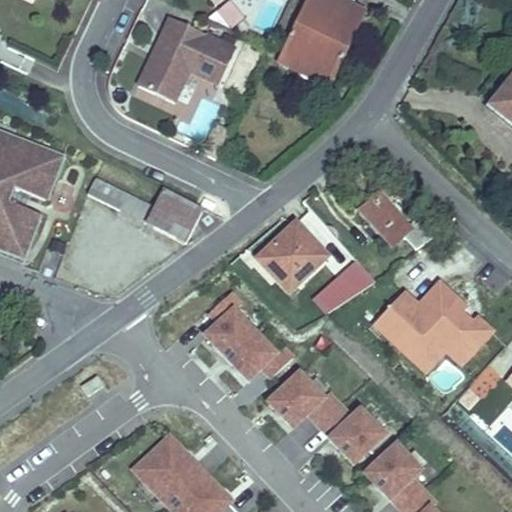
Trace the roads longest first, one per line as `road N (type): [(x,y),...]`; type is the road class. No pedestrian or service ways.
road 1 (residential): [(260,213),(242,193),(91,113),(87,54),(113,0)]
road 2 (residential): [(156,377),(3,511)]
road 3 (residential): [(365,117),(511,248)]
road 4 (residential): [(115,316),(260,213)]
road 5 (residential): [(311,511),(192,395)]
road 6 (residential): [(260,213),(365,117)]
road 7 (residential): [(0,397),(115,316)]
road 8 (residential): [(365,117),(435,0)]
